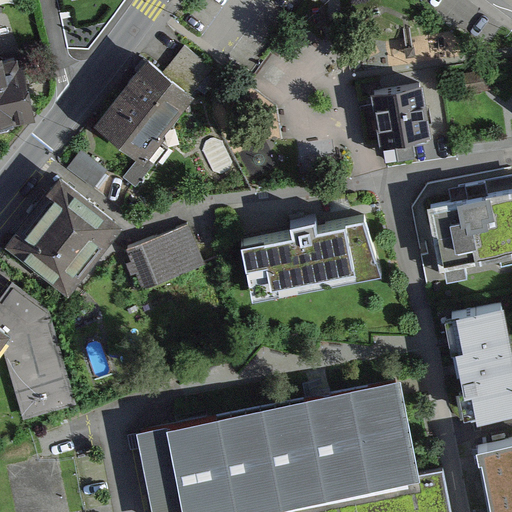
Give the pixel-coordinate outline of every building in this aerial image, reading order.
[(148,56),(101,117),(143,149),(190,89),(148,56)] [(14,57),(0,59),(0,114),(29,110),(21,65),(16,66),(14,57)] [(428,139),(419,87),(373,95),(382,147),(428,139)] [(69,166),(97,186),(110,167),(83,147),(69,166)] [(61,174),(12,237),(67,280),(116,217),(61,174)] [(511,264),(511,190),(426,206),(439,278),(511,264)] [(362,213),(221,243),(233,299),(374,269),(362,213)] [(189,228),(123,249),(136,289),(201,268),(189,228)] [(511,407),(511,360),(502,306),(454,315),(473,415),(511,407)] [(411,474),(391,378),(144,428),(161,511),(446,511),(437,468),(411,474)] [(511,511),(511,436),(481,443),(495,511),(511,511)]
